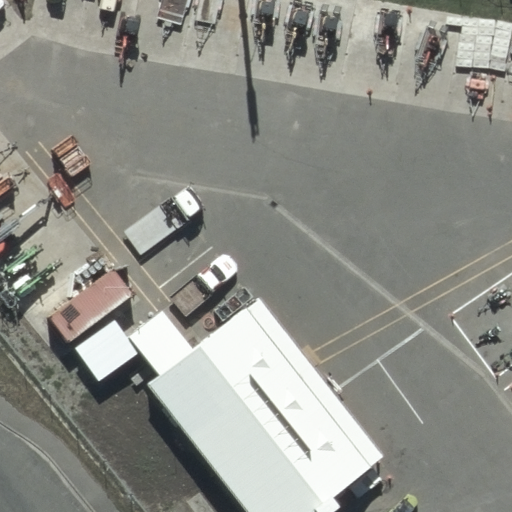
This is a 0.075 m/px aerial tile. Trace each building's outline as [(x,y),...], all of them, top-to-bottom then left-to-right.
[(120,0),(38,0),(35,16),(114,32),(120,0)] [(300,0),(132,0),(127,32),(291,60),(300,0)] [(124,327),(47,233),(0,271),(0,309),(58,381),(124,327)] [(158,387),(144,397),(231,511),(322,511),(380,468),(261,311),(191,365),(158,321),(126,345),(158,387)] [(481,511),(431,448),(401,472),(432,511),(481,511)]
